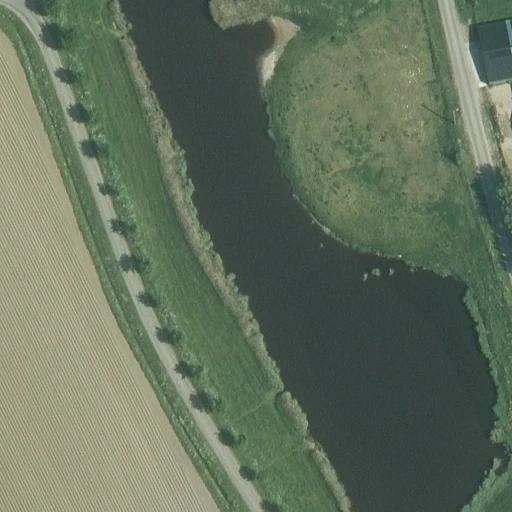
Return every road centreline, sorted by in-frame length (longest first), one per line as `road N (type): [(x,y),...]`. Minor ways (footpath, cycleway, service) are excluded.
road 1 (unclassified): [(258,511),(139,301),(50,55),(16,0)]
road 2 (unclassified): [(511,259),(445,0)]
